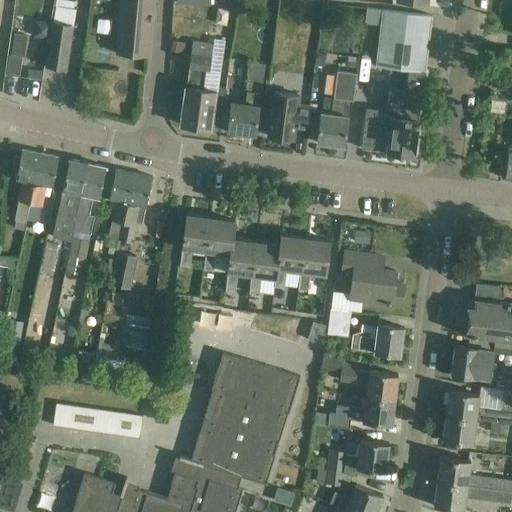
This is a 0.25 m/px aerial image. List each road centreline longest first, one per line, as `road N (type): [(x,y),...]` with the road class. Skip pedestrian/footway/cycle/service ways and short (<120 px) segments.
road 1 (residential): [(445,190),(406,511)]
road 2 (unclassified): [(445,190),(150,149)]
road 3 (residential): [(445,190),(469,0)]
road 4 (unclassified): [(150,149),(0,111)]
road 5 (residential): [(150,149),(161,0)]
